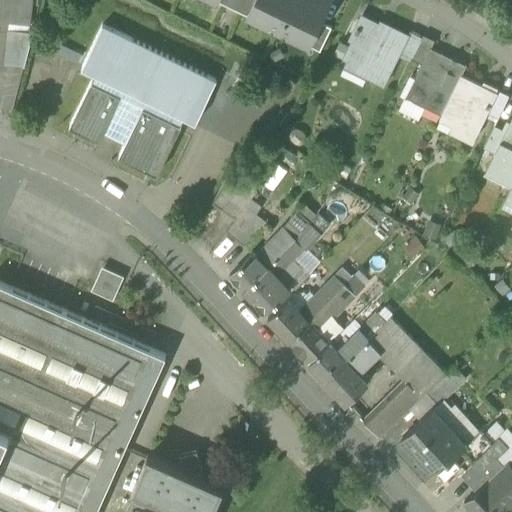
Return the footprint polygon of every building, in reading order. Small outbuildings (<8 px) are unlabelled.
[(0,0),(0,19),(28,22),(30,0),(0,0)] [(216,0),(217,1),(247,15),(254,0),(216,0)] [(308,45),(309,45),(321,22),(331,0),(254,0),(247,15),(249,16),(251,12),(270,21),(268,25),(288,35),(290,31),(310,40),(308,45)] [(344,66),(384,86),(399,55),(409,35),(408,35),(390,26),(389,29),(362,16),(350,40),(355,43),(344,66)] [(309,45),(320,50),(332,27),(321,22),(309,45)] [(119,155),(158,174),(182,124),(181,124),(184,116),(197,122),(217,80),(103,24),(82,66),(96,73),(93,81),(92,80),(70,125),(99,139),(103,132),(125,143),(119,155)] [(4,65),(24,67),(32,32),(9,29),(4,65)] [(410,60),(411,58),(422,36),(410,30),(408,35),(409,35),(399,55),(410,60)] [(423,34),(422,36),(411,58),(422,63),(430,46),(431,47),(432,46),(435,40),(423,34)] [(427,100),(444,108),(462,74),(466,64),(453,57),(451,61),(442,56),(443,53),(431,47),(430,46),(422,63),(406,97),(425,106),(427,100)] [(453,57),(443,53),(442,56),(451,61),(453,57)] [(496,91),(462,74),(444,108),(443,111),(456,117),(452,125),(449,131),(473,142),(487,112),(498,92),(496,91)] [(487,112),(498,118),(509,95),(497,89),(496,91),(498,92),(487,112)] [(425,106),(406,97),(399,109),(418,119),(425,106)] [(442,114),(443,111),(444,108),(427,100),(425,106),(442,114)] [(443,111),(442,114),(439,119),(452,125),(456,117),(443,111)] [(485,171),(511,184),(511,117),(506,130),(495,152),(485,171)] [(484,146),(495,152),(506,130),(495,124),(484,146)] [(267,151),(278,157),(283,148),(272,142),(267,151)] [(277,163),(262,183),(273,191),(288,170),(277,163)] [(226,183),(236,190),(242,180),(232,173),(226,183)] [(223,211),(236,219),(245,207),(251,199),(258,190),(242,180),(236,190),(223,211)] [(212,205),(223,211),(236,190),(226,183),(212,205)] [(251,199),(245,207),(254,215),(260,207),(251,199)] [(511,213),(511,203),(505,200),(501,208),(511,213)] [(305,203),(296,212),(308,223),(309,221),(316,213),(305,203)] [(266,223),(254,215),(245,207),(236,219),(226,232),(248,248),(266,223)] [(316,213),(309,221),(322,233),(330,223),(318,211),(316,213)] [(295,238),(295,239),(297,237),(308,223),(296,212),(284,228),(295,238)] [(442,225),(428,220),(422,235),(436,240),(442,225)] [(297,237),(295,239),(304,246),(307,249),(308,248),(322,233),(309,221),(308,223),(297,237)] [(259,258),(266,267),(275,259),(285,248),(286,248),(295,238),(284,228),(284,227),(260,252),(263,254),(259,258)] [(424,247),(415,236),(409,241),(410,242),(403,248),(411,257),(424,247)] [(286,248),(294,257),(304,246),(295,239),(295,238),(286,248)] [(304,246),(294,257),(310,272),(320,260),(308,248),(307,249),(304,246)] [(275,259),(284,268),(294,257),(286,248),(285,248),(275,259)] [(229,276),(243,291),(267,268),(266,267),(259,258),(257,256),(253,251),(229,275),(229,276)] [(273,273),(272,273),(289,291),(291,293),(310,272),(294,257),(284,268),(280,272),(273,273)] [(275,259),(266,267),(267,268),(272,273),(273,273),(280,272),(284,268),(275,259)] [(117,278),(108,298),(113,300),(124,276),(102,266),(91,290),(96,292),(105,273),(117,278)] [(272,273),(267,268),(243,291),(264,314),(289,291),(272,273)] [(320,288),(330,297),(343,283),(346,281),(336,271),(320,288)] [(346,281),(343,283),(356,295),(366,284),(354,272),(346,281)] [(96,292),(108,298),(117,278),(105,273),(96,292)] [(0,511),(176,511),(131,492),(122,511),(95,511),(165,355),(0,282),(0,426),(13,432),(12,433),(0,460),(0,511)] [(339,305),(330,314),(335,318),(357,296),(356,295),(343,283),(330,297),(339,305)] [(307,302),(316,312),(330,297),(320,288),(314,295),(307,302)] [(288,299),(299,310),(307,302),(314,295),(309,291),(306,294),(303,291),(293,294),(288,299)] [(316,312),(308,320),(316,328),(330,314),(339,305),(330,297),(316,312)] [(289,340),(308,320),(299,310),(288,299),(268,317),(289,340)] [(316,312),(307,302),(299,310),(308,320),(316,312)] [(376,311),(359,328),(367,337),(385,320),(376,311)] [(316,328),(329,342),(345,327),(335,318),(330,314),(316,328)] [(379,353),(394,369),(418,345),(390,316),(368,338),(380,351),(379,353)] [(289,341),(309,362),(329,342),(316,328),(308,320),(289,340),(289,341)] [(345,327),(329,342),(332,345),(337,350),(359,328),(351,320),(345,327)] [(359,328),(337,350),(345,359),(367,337),(359,328)] [(367,337),(345,359),(358,373),(361,369),(379,353),(380,351),(368,338),(367,337)] [(309,363),(312,366),(332,345),(329,342),(309,362),(309,363)] [(324,379),(345,359),(337,350),(332,345),(312,366),(324,379)] [(445,373),(418,345),(394,369),(404,379),(405,378),(421,396),(425,392),(445,373)] [(370,379),(361,369),(358,373),(345,359),(324,379),(346,402),(370,379)] [(453,364),(445,373),(457,385),(465,377),(453,364)] [(425,392),(437,405),(444,398),(457,385),(445,373),(425,392)] [(362,419),(379,437),(409,408),(421,396),(405,378),(404,379),(362,419)] [(437,405),(425,392),(421,396),(409,408),(421,421),(433,409),(437,405)] [(437,405),(433,409),(464,444),(480,430),(455,402),(451,406),(444,398),(437,405)] [(402,438),(429,467),(444,454),(448,459),(459,449),(460,448),(464,444),(433,409),(421,421),(402,438)] [(495,420),(484,431),(493,442),(499,436),(505,429),(495,420)] [(0,427),(0,460),(12,433),(0,427)] [(505,429),(499,436),(509,447),(497,458),(508,470),(511,466),(511,432),(506,427),(505,429)] [(460,448),(472,463),(493,442),(484,431),(481,428),(480,430),(464,444),(460,448)] [(499,436),(493,442),(472,463),(468,467),(476,477),(480,474),(478,473),(496,457),(497,458),(509,447),(499,436)] [(131,492),(176,511),(212,511),(224,487),(202,477),(199,467),(187,471),(148,454),(131,492)] [(480,474),(486,481),(487,480),(511,506),(511,473),(508,470),(497,458),(496,457),(478,473),(480,474)] [(508,511),(511,509),(511,506),(487,480),(486,481),(464,502),(473,511),(508,511)] [(124,501),(119,499),(116,504),(119,508),(124,507),(124,501)]
